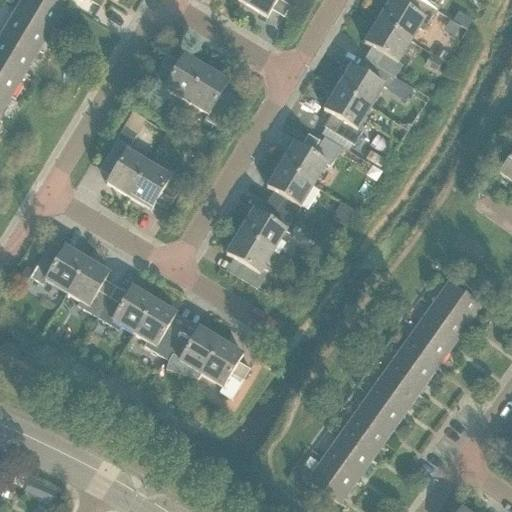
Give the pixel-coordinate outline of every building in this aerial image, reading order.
[(23,0),(18,9),(51,29),(65,6),(55,0),(23,0)] [(111,0),(114,2),(114,0),(84,0),(100,9),(105,0),(111,0)] [(248,0),(244,6),(267,20),(271,12),(283,19),(294,0),(248,0)] [(428,24),(435,13),(414,0),(401,0),(398,6),(391,1),(377,23),(410,43),(423,22),(428,24)] [(441,0),(414,0),(435,13),(442,0),(441,0)] [(37,52),(51,29),(18,9),(4,32),(37,52)] [(397,65),(410,43),(377,23),(364,46),(371,50),(364,61),(394,80),(402,67),(397,65)] [(0,60),(23,75),(37,52),(4,32),(0,38),(0,60)] [(185,104),(205,71),(183,58),(178,65),(166,58),(148,88),(149,89),(147,92),(158,99),(160,96),(161,96),(164,91),(185,104)] [(0,92),(10,98),(23,75),(0,60),(0,92)] [(387,92),(394,80),(364,61),(357,73),(350,68),(336,90),(369,110),(382,89),(387,92)] [(205,71),(185,104),(207,117),(204,122),(217,129),(235,99),(223,92),(227,85),(205,71)] [(356,132),(369,110),(336,90),(323,113),(330,117),(323,129),(353,147),(361,135),(356,132)] [(0,113),(10,98),(0,92),(0,113)] [(280,168),(312,188),(325,166),(330,169),(338,156),(307,138),(300,150),(293,145),(280,168)] [(128,199),(148,166),(126,153),(129,149),(116,141),(98,171),(110,179),(105,186),(128,199)] [(511,185),(511,156),(498,175),(511,185)] [(148,166),(128,199),(150,213),(154,206),(166,213),(184,183),(163,170),(160,174),(148,166)] [(299,209),(312,188),(280,168),(266,190),(273,194),(267,206),(297,224),(304,212),(299,209)] [(289,236),(297,224),(267,206),(260,217),(252,212),(239,235),(272,255),(285,233),(289,236)] [(259,276),(272,255),(239,235),(225,257),(233,261),(226,273),(256,292),(263,279),(259,276)] [(66,295),(85,262),(64,249),(59,256),(48,249),(29,280),(42,287),(45,283),(66,295)] [(97,320),(115,290),(104,283),(108,276),(85,262),(66,295),(88,309),(85,313),(97,320)] [(432,309),(463,331),(479,308),(448,286),(432,309)] [(133,336),(153,303),(131,290),(126,297),(115,290),(97,320),(109,328),(112,323),(133,336)] [(164,361),(182,331),(171,324),(175,316),(153,303),(133,336),(155,349),(152,354),(164,361)] [(448,353),(463,331),(432,309),(417,331),(448,353)] [(200,377),(220,343),(198,330),(193,338),(182,331),(164,361),(167,363),(165,373),(197,382),(200,377)] [(432,374),(448,353),(417,331),(401,352),(432,374)] [(200,377),(222,390),(219,394),(231,402),(249,372),(238,364),(242,357),(220,343),(200,377)] [(417,396),(432,374),(401,352),(386,374),(417,396)] [(401,418),(417,396),(386,374),(370,396),(401,418)] [(386,440),(401,418),(370,396),(354,418),(386,440)] [(370,462),(386,440),(354,418),(339,440),(370,462)] [(354,484),(370,462),(339,440),(329,454),(316,444),(310,452),(323,462),(323,461),(354,484)] [(511,444),(503,458),(511,464),(511,444)] [(339,506),(354,484),(323,461),(323,462),(308,483),(339,506)] [(12,511),(20,496),(8,490),(0,506),(12,511)]
